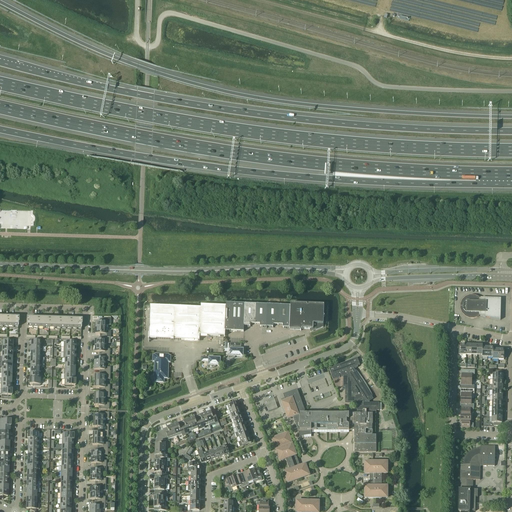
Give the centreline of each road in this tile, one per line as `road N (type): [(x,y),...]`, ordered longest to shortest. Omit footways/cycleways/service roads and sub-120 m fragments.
road 1 (motorway): [(511,117),(245,96),(138,66),(0,2)]
road 2 (motorway): [(511,131),(335,123),(190,104),(0,61)]
road 3 (motorway): [(511,150),(311,139),(0,82)]
road 4 (motorway): [(0,106),(284,159),(481,175)]
road 5 (motorway): [(0,129),(333,180),(481,175)]
road 6 (secondary): [(0,266),(318,270)]
road 7 (track): [(250,0),(440,51),(511,59)]
road 8 (tertiary): [(140,511),(145,426),(239,387)]
road 9 (residential): [(508,435),(451,434),(453,327)]
road 10 (secondary): [(371,279),(511,276)]
road 11 (secondary): [(511,270),(371,272)]
road 12 (tertiary): [(263,377),(343,349),(353,340),(356,314)]
